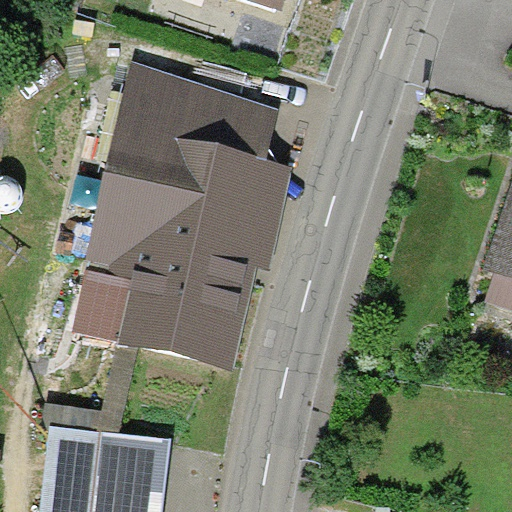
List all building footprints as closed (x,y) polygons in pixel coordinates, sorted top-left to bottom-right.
[(252,0),(284,11),(287,0),(252,0)] [(268,162),(279,115),(129,65),(86,265),(106,269),(104,278),(131,284),(116,351),(235,377),(258,273),(270,276),(294,168),(268,162)] [(511,203),(488,273),(497,276),(487,304),(511,312),(511,203)] [(61,412),(59,433),(132,439),(139,361),(117,360),(113,416),(61,412)] [(49,432),(40,511),(160,511),(168,445),(49,432)]
